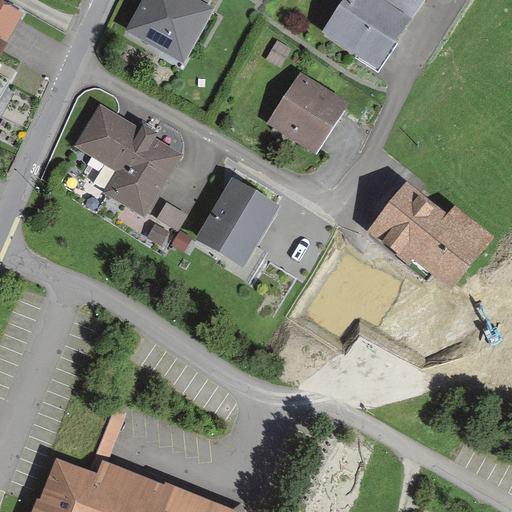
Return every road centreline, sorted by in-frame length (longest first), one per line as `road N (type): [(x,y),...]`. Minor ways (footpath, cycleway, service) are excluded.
road 1 (residential): [(0,232),(104,0)]
road 2 (unknown): [(316,194),(424,286)]
